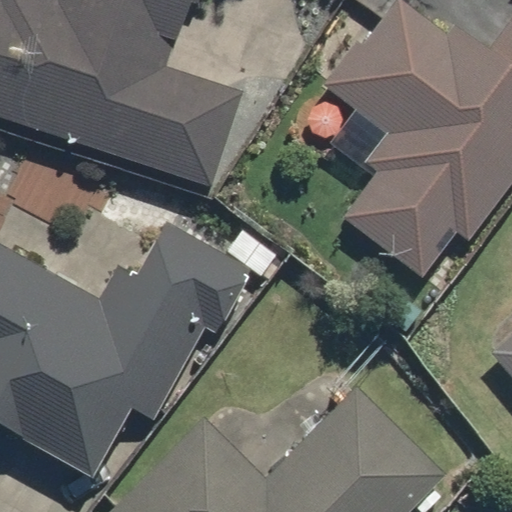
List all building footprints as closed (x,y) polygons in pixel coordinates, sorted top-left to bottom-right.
[(0,0),(0,127),(206,193),(236,99),(168,77),(192,0),(0,0)] [(458,249),(511,178),(511,10),(478,55),(443,28),(435,39),(383,0),(381,0),(311,92),(374,140),(352,168),(365,177),(332,220),(415,284),(447,241),(458,249)] [(206,339),(242,271),(154,224),(126,276),(108,267),(91,299),(0,250),(0,446),(78,488),(118,414),(145,428),(196,334),(206,339)] [(511,330),(480,358),(511,396),(511,330)] [(404,511),(437,478),(345,389),(254,482),(193,423),(105,511),(404,511)]
